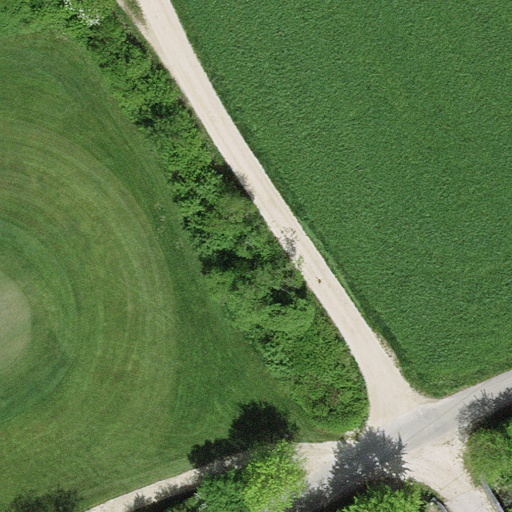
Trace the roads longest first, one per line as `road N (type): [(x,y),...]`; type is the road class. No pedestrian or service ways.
road 1 (track): [(409,439),(150,38)]
road 2 (track): [(298,511),(409,439)]
